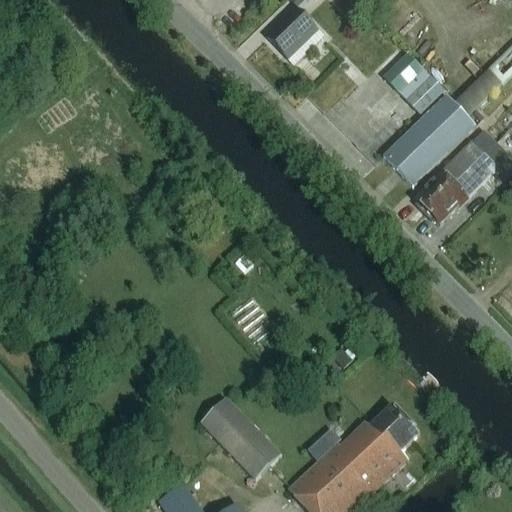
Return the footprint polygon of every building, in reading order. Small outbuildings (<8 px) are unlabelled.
[(263,0),(245,0),(256,10),(265,1),(263,0)] [(289,0),(286,3),(297,14),(311,0),(289,0)] [(316,35),(296,14),(267,43),(293,70),(294,69),(288,62),(316,35)] [(406,106),(428,84),(429,83),(420,74),(406,60),(383,83),(397,97),(406,106)] [(428,84),(406,106),(419,120),(441,98),(428,84)] [(383,163),(412,193),(475,131),(446,102),(383,163)] [(415,210),(425,220),(485,161),(472,147),(441,177),(440,176),(430,186),(431,188),(415,204),(418,207),(415,210)] [(485,161),(425,220),(434,228),(436,226),(439,229),(456,212),(458,214),(468,204),(467,203),(494,177),(494,170),(485,161)] [(342,355),(333,363),(343,374),(352,365),(342,355)] [(253,485),(279,460),(224,404),(198,429),(253,485)] [(419,440),(392,411),(369,433),(365,428),(340,452),(338,449),(288,496),(303,511),(357,511),(408,465),(401,457),(419,440)] [(181,491),(157,507),(161,511),(199,511),(184,489),(181,491)]
